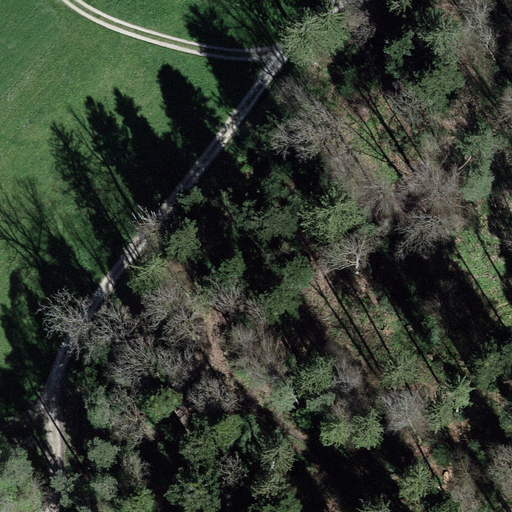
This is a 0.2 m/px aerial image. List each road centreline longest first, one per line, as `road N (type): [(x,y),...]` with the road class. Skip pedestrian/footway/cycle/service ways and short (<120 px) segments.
road 1 (track): [(341,0),(278,55),(125,264),(81,333),(49,408)]
road 2 (track): [(278,55),(138,36),(70,0)]
